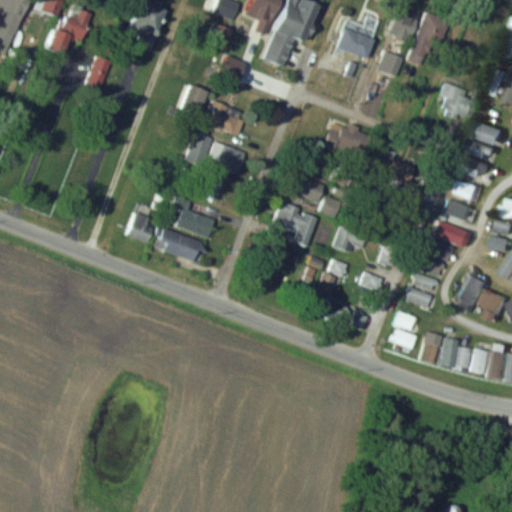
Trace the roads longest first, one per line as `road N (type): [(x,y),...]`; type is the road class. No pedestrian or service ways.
road 1 (tertiary): [(511,410),(445,392),(0,215)]
road 2 (residential): [(299,92),(216,301)]
road 3 (residential): [(364,360),(443,152)]
road 4 (residential): [(443,152),(299,92)]
road 5 (residential): [(511,174),(498,181),(448,287)]
